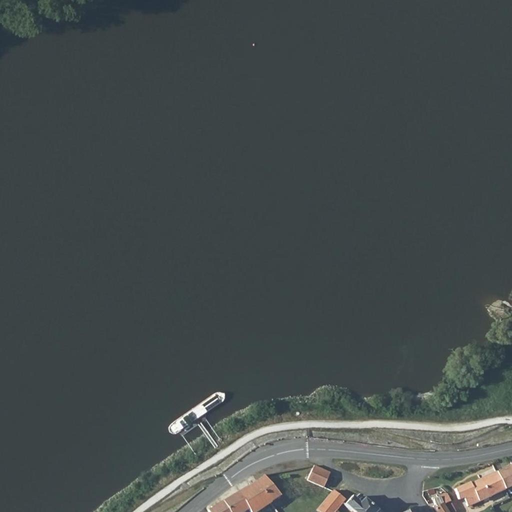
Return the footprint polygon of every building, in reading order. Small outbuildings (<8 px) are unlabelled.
[(503,491),(511,486),(511,466),(497,474),(503,491)] [(326,483),(336,489),(342,492),(349,483),(314,467),(307,481),(323,487),(326,483)] [(469,507),(503,491),(497,474),(481,481),(485,489),(464,499),(469,507)] [(278,491),(264,476),(257,483),(271,504),(282,497),(278,491)] [(456,491),(460,500),(464,499),(485,489),(481,481),(465,489),(464,487),(456,491)] [(257,483),(241,493),(248,509),(249,511),(258,511),(271,504),(257,483)] [(317,511),(336,511),(343,504),(345,501),(334,492),(317,511)] [(229,511),(243,511),(248,509),(241,493),(224,503),(229,511)] [(351,511),(381,511),(380,510),(377,511),(376,511),(364,500),(359,505),(352,498),(345,506),(351,511)] [(229,511),(224,503),(209,511),(229,511)]
